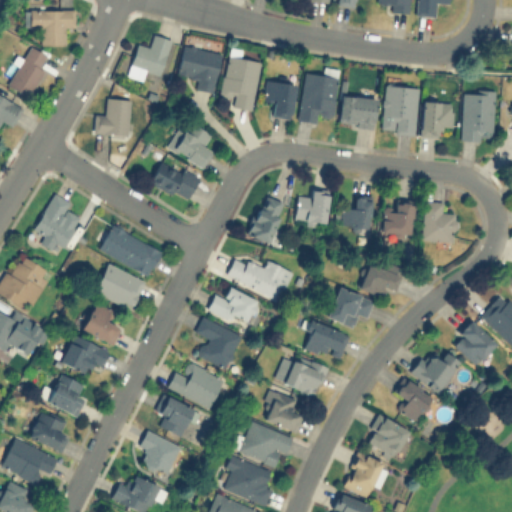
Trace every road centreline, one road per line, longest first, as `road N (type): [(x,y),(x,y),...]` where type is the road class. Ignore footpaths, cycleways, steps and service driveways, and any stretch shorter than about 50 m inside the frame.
road 1 (residential): [(63,511),(248,158),(288,149),(443,169),(484,191)]
road 2 (residential): [(484,191),(493,243),(375,354),(292,511)]
road 3 (residential): [(169,0),(300,35),(410,50),(463,42)]
road 4 (residential): [(0,208),(114,0)]
road 5 (residential): [(40,146),(198,241)]
